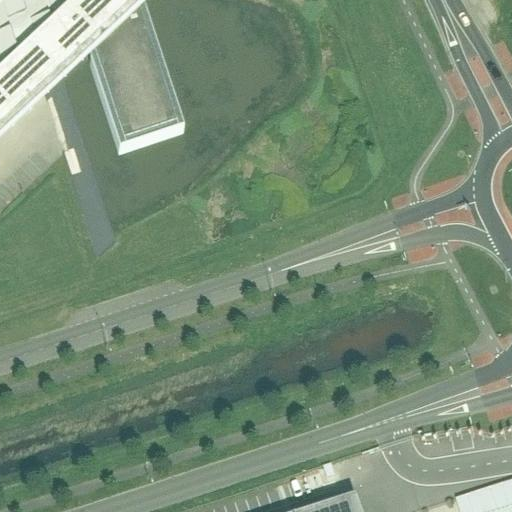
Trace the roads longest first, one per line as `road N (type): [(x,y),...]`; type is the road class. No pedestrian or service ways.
road 1 (unclassified): [(117,511),(389,423)]
road 2 (unclassified): [(305,264),(447,235),(505,251)]
road 3 (unclassified): [(483,182),(305,264)]
road 4 (unclassified): [(177,307),(0,366)]
road 5 (primary): [(443,6),(495,152)]
road 6 (unclassified): [(511,364),(389,423)]
road 7 (unclassified): [(177,307),(305,264)]
road 8 (unclassified): [(389,423),(511,397)]
road 9 (primary): [(511,106),(443,6)]
